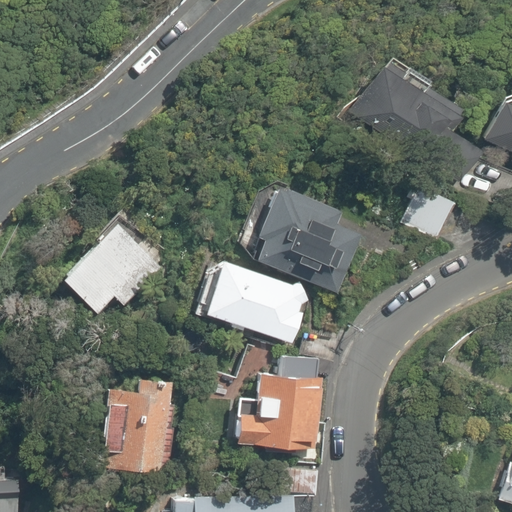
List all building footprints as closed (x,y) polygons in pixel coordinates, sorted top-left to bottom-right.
[(455,110),(376,62),(347,111),(459,179),(477,149),(444,129),(455,110)] [(511,105),(495,98),(478,138),(507,151),(501,163),(511,167),(511,105)] [(455,201),(415,181),(395,221),(435,241),(455,201)] [(343,210),(274,182),(243,256),(335,293),(360,232),(338,223),(343,210)] [(157,267),(112,221),(57,275),(93,311),(113,292),(122,301),(157,267)] [(284,280),(211,255),(193,306),(286,338),(297,308),(292,306),(294,299),(301,294),(292,277),(284,280)] [(242,393),(227,391),(223,434),(292,440),(292,432),(307,433),(313,370),(245,364),(242,393)] [(124,382),(96,380),(91,461),(156,466),(164,378),(127,374),(124,382)] [(511,446),(495,497),(511,502),(511,446)] [(0,511),(14,511),(14,472),(0,472),(0,511)] [(179,493),(158,492),(157,511),(286,511),(288,490),(179,487),(179,493)]
